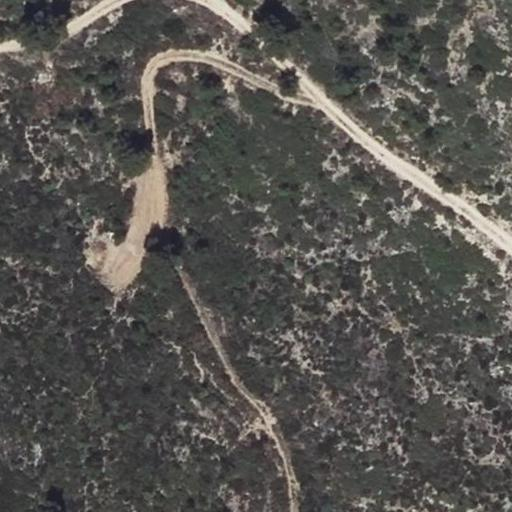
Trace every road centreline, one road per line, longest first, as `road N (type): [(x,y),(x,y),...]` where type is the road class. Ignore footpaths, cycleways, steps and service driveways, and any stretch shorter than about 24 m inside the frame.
road 1 (track): [(215,0),(346,130),(511,246)]
road 2 (track): [(0,45),(84,29),(117,0)]
